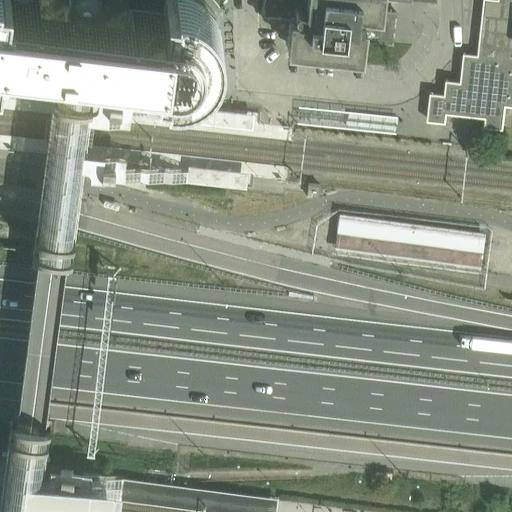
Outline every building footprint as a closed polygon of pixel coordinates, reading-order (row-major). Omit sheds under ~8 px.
[(38,15),(36,14),(37,0),(0,0),(0,41),(32,46),(35,25),(37,25),(38,23),(40,22),(40,20),(40,18),(39,16),(38,15)] [(126,26),(128,26),(131,5),(101,1),(101,0),(37,0),(36,14),(38,15),(39,16),(40,18),(40,20),(40,22),(38,23),(37,25),(35,25),(32,46),(58,49),(98,54),(124,58),(127,37),(125,36),(123,34),(123,32),(123,30),(124,28),(126,26)] [(215,24),(213,20),(217,18),(213,12),(209,5),(202,0),(164,0),(164,9),(131,5),(128,26),(126,26),(124,28),(123,30),(123,32),(123,34),(125,36),(127,37),(124,58),(157,62),(155,77),(165,79),(164,83),(168,84),(175,84),(182,84),(188,82),(195,80),(201,76),(206,72),(211,67),(207,64),(210,60),(212,56),(214,52),(215,48),(216,43),(217,38),(217,34),(216,29),(215,24)] [(386,24),(388,9),(382,8),(383,0),(395,0),(412,2),(412,0),(262,0),(261,14),(290,17),(286,46),(290,46),(290,53),(315,56),(316,49),(333,51),(333,57),(358,60),(359,54),(363,54),(365,39),(387,42),(389,25),(386,24)] [(511,43),(505,43),(503,57),(492,56),(492,60),(490,59),(489,69),(491,69),(490,74),(488,74),(487,83),(489,83),(489,88),(487,88),(486,97),(487,98),(487,102),(511,105),(511,43)] [(58,49),(34,237),(37,238),(72,242),(74,242),(84,163),(86,163),(88,164),(89,166),(89,168),(89,170),(101,171),(102,160),(84,158),(91,106),(107,108),(107,107),(109,96),(98,95),(97,100),(97,101),(96,102),(94,103),(93,103),(91,103),(98,54),(58,49)] [(461,114),(463,94),(448,93),(448,98),(443,98),(442,107),(446,107),(446,112),(461,114)] [(12,425),(10,425),(0,497),(0,511),(101,511),(104,495),(107,475),(49,467),(49,472),(48,473),(47,474),(46,475),(45,476),(43,476),(49,429),(47,429),(12,425)] [(104,495),(234,511),(275,511),(277,497),(107,475),(104,495)]
